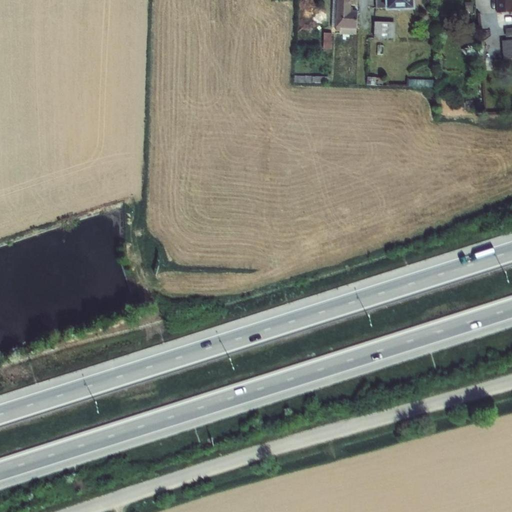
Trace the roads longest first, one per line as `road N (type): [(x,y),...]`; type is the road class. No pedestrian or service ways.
road 1 (motorway): [(511,251),(0,414)]
road 2 (motorway): [(0,471),(511,309)]
